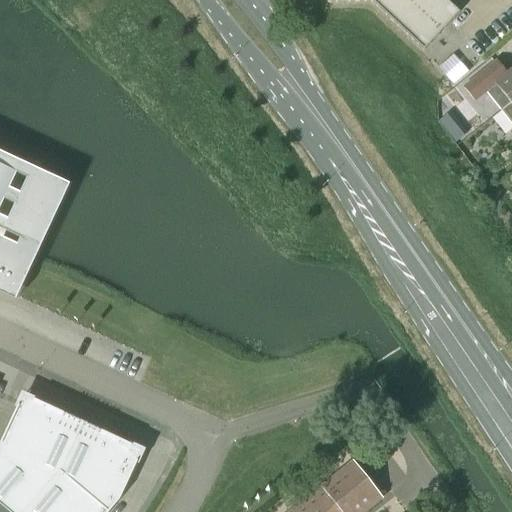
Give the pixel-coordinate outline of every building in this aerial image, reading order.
[(326,0),(326,4),(370,3),(423,52),(446,28),(459,14),(444,0),(326,0)] [(438,69),(453,86),(468,73),(453,56),(438,69)] [(500,111),(511,101),(511,71),(507,75),(499,66),(475,85),(483,95),(485,94),(500,111)] [(511,101),(500,111),(511,126),(511,101)] [(69,187),(0,154),(0,295),(15,302),(69,187)] [(0,445),(0,506),(6,511),(110,511),(119,502),(120,501),(137,463),(136,462),(132,460),(129,452),(131,448),(131,447),(33,401),(33,402),(31,406),(23,410),(19,408),(19,407),(18,407),(0,445)] [(365,511),(381,500),(352,464),(290,511),(365,511)]
